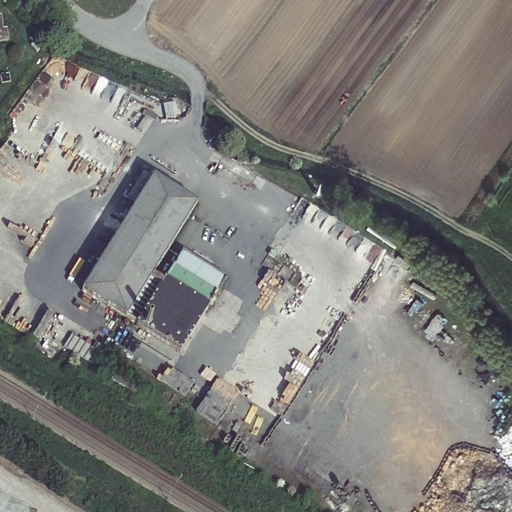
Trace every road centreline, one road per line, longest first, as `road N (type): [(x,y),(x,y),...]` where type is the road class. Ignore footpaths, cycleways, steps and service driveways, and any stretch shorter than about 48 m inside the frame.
road 1 (unknown): [(94,226),(147,155),(190,138),(195,177),(333,268),(357,297),(359,317),(304,421)]
road 2 (track): [(313,160),(414,202),(511,258)]
road 3 (track): [(436,0),(313,160)]
road 4 (track): [(194,85),(253,138),(313,160)]
road 5 (unknown): [(94,226),(48,284),(26,284),(0,270)]
